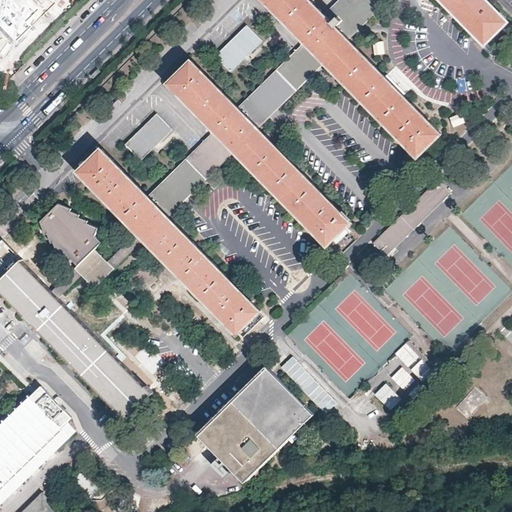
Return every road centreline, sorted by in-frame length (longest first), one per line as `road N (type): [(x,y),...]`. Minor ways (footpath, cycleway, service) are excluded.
road 1 (primary): [(0,152),(154,0)]
road 2 (primary): [(118,0),(0,117)]
